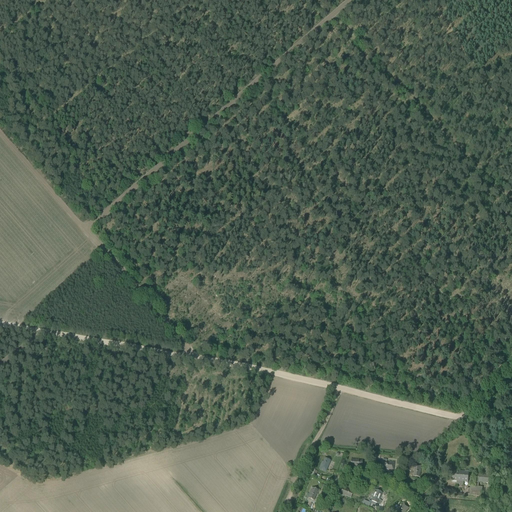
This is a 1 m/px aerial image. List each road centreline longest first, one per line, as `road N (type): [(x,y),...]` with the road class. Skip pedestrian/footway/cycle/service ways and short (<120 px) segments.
road 1 (track): [(348,0),(86,229)]
road 2 (track): [(193,357),(445,414),(506,419)]
road 3 (track): [(0,129),(193,357)]
road 4 (track): [(0,323),(193,357)]
road 5 (unclassified): [(428,511),(395,482),(341,476),(318,511)]
road 6 (track): [(338,387),(284,511)]
